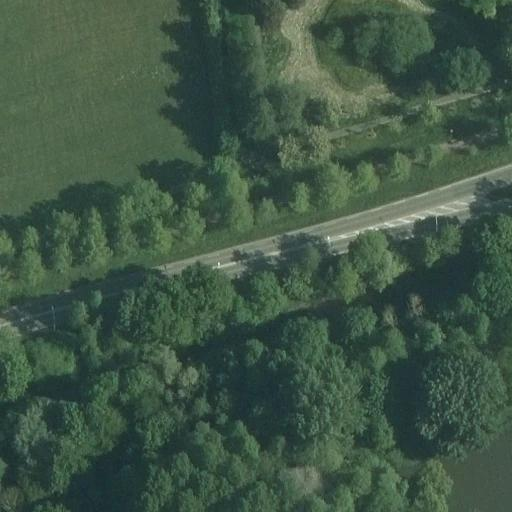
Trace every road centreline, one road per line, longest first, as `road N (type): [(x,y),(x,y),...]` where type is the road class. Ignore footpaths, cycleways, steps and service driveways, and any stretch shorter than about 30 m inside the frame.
road 1 (secondary): [(0,338),(289,252)]
road 2 (secondary): [(511,174),(289,252)]
road 3 (secondary): [(289,252),(511,205)]
